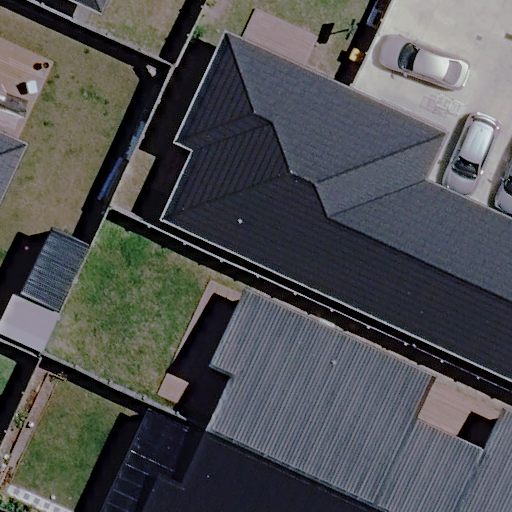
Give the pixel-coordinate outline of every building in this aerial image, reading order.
[(60,0),(96,15),(102,0),(60,0)] [(438,136),(222,37),(173,143),(194,152),(160,225),(408,339),(469,207),(416,183),(438,136)] [(0,189),(17,152),(0,144),(0,189)] [(511,226),(469,207),(408,339),(511,386),(511,226)] [(229,376),(201,437),(364,511),(511,511),(511,422),(500,417),(480,460),(410,427),(430,385),(240,298),(209,367),(229,376)] [(364,511),(201,437),(174,496),(141,481),(127,511),(364,511)]
